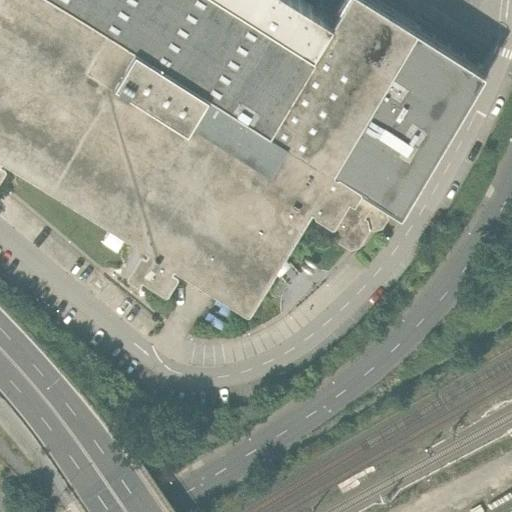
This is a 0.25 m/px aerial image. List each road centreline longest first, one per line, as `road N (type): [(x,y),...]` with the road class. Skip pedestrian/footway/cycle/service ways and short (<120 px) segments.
road 1 (tertiary): [(156,511),(324,407),(392,349),(471,255),(511,183)]
road 2 (primary): [(0,344),(128,511)]
